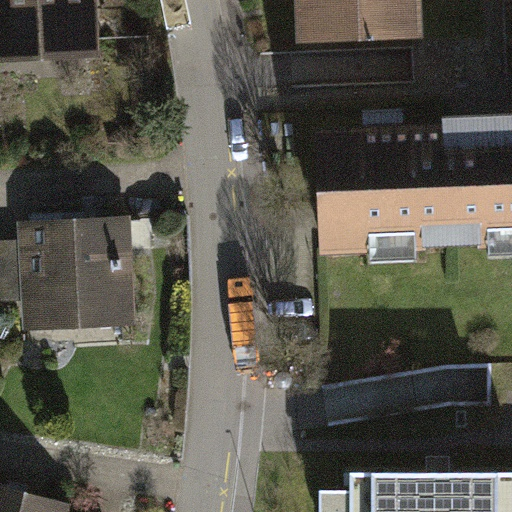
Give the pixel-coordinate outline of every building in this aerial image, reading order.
[(0,0),(0,71),(100,68),(97,0),(0,0)] [(300,0),(302,51),(423,48),(422,6),(440,5),(440,0),(300,0)] [(511,0),(502,0),(505,81),(511,81),(511,0)] [(367,134),(322,135),(326,253),(376,252),(376,266),(423,265),(423,250),(491,248),(492,263),(511,262),(511,129),(409,133),(408,116),(367,117),(367,134)] [(23,302),(23,330),(137,327),(133,215),(20,219),(21,241),(23,302)] [(0,302),(23,302),(21,241),(0,241),(0,302)] [(339,415),(500,407),(498,370),(337,378),(339,415)] [(511,511),(511,473),(356,474),(356,511),(511,511)] [(0,511),(74,511),(0,491),(0,511)]
